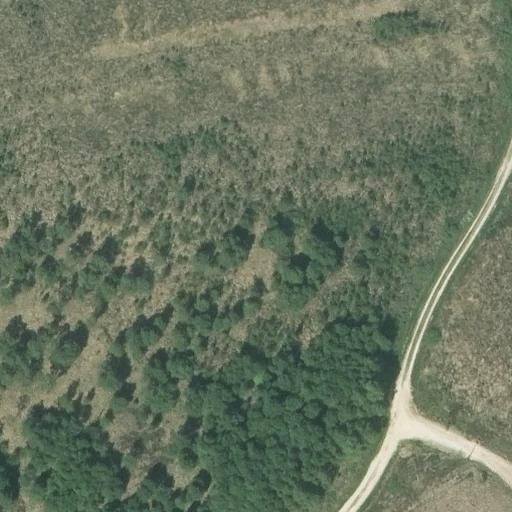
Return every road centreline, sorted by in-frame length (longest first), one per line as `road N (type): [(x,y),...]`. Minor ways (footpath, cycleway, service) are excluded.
road 1 (track): [(511,142),(494,193),(418,321),(394,424),(344,511)]
road 2 (track): [(394,424),(447,438),(511,478)]
